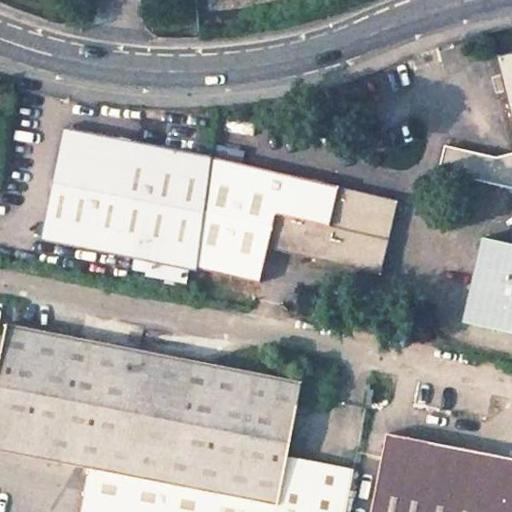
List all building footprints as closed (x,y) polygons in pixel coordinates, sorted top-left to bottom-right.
[(511,52),(498,56),(503,75),(495,77),(499,93),(507,91),(511,112),(511,152),(498,156),(446,145),(440,170),(511,186),(511,52)] [(66,126),(63,141),(80,129),(66,126)] [(41,238),(134,257),(187,267),(197,269),(197,267),(205,216),(215,159),(215,157),(80,129),(63,141),(41,238)] [(267,245),(383,272),(400,200),(215,159),(205,216),(197,267),(259,280),(267,245)] [(511,330),(511,241),(481,235),(464,321),(511,330)] [(147,273),(185,280),(187,267),(134,257),(132,266),(147,269),(147,273)] [(302,380),(6,323),(0,352),(0,450),(88,468),(80,511),(345,511),(354,469),(287,456),(302,380)] [(371,511),(511,511),(511,457),(386,432),(371,511)]
